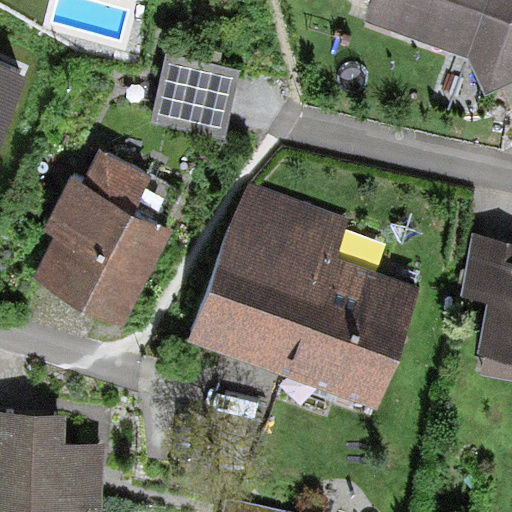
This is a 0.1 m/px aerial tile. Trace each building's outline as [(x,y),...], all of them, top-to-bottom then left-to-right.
[(511,0),(376,0),(370,19),(468,52),(483,89),(511,76),(511,0)] [(169,53),(153,121),(221,137),(237,70),(169,53)] [(0,145),(31,75),(0,62),(0,145)] [(156,180),(102,150),(83,183),(75,178),(47,227),(60,234),(37,274),(124,322),(171,238),(134,218),(156,180)] [(344,218),(250,184),(194,340),(375,405),(419,284),(332,253),(344,218)] [(511,241),(474,234),(461,297),(487,302),(473,373),(511,381),(511,241)] [(55,414),(0,412),(0,511),(95,511),(98,446),(53,444),(55,414)] [(295,511),(225,500),(223,511),(295,511)]
